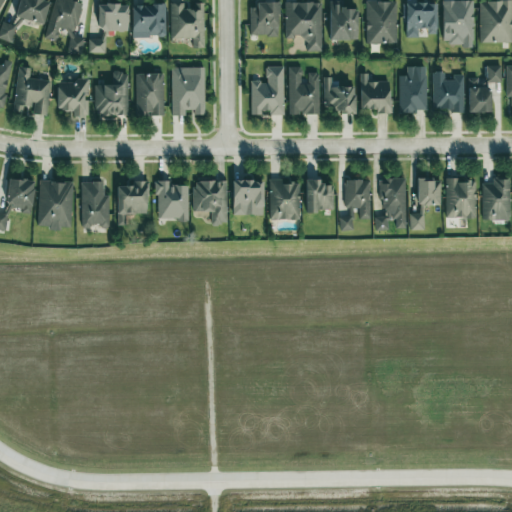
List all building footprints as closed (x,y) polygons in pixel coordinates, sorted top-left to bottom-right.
[(48,0),(47,0),(18,0),(15,17),(43,24),(48,0)] [(52,0),(45,39),(56,41),(59,28),(70,30),(66,50),(81,53),(84,38),(74,36),(81,1),(75,0),(52,0)] [(396,43),(395,1),(365,2),(366,44),(396,43)] [(442,1),(442,45),(472,45),(472,1),(442,1)] [(511,38),(511,1),(478,1),(479,43),(511,42),(511,38)] [(284,3),(285,38),(306,38),(306,51),(321,51),(320,2),(284,3)] [(328,40),(356,40),(356,9),(340,9),(340,2),(329,2),(328,40)] [(202,5),(183,5),(183,3),(169,3),(170,38),(191,38),(192,48),(203,48),(202,5)] [(277,36),(277,3),(249,4),(249,36),(277,36)] [(404,4),(405,38),(418,37),(418,29),(426,29),(426,35),(436,35),(435,3),(404,4)] [(126,32),(127,5),(98,4),(97,39),(88,39),(87,53),(105,53),(105,31),(126,32)] [(131,37),(164,38),(165,6),(131,5),(131,37)] [(0,26),(0,39),(10,42),(15,26),(1,22),(0,26)] [(0,107),(2,108),(12,62),(2,60),(1,65),(0,64),(0,107)] [(284,115),(283,66),(265,67),(265,81),(250,81),(250,115),(284,115)] [(486,66),(486,82),(500,82),(500,66),(486,66)] [(50,81),(29,79),(30,68),(17,67),(13,112),(22,113),(22,106),(32,107),(31,114),(46,116),(50,81)] [(184,115),(184,113),(204,113),(203,67),(170,68),(171,115),(184,115)] [(318,114),(318,73),(308,73),(308,84),(301,84),(300,67),(288,67),(288,114),(318,114)] [(127,116),(127,72),(112,72),(112,85),(94,85),(94,116),(127,116)] [(432,111),(463,110),(462,76),(444,77),(444,72),(432,72),(432,111)] [(135,116),(163,116),(162,73),(134,74),(135,116)] [(359,109),(375,109),(375,113),(390,113),(389,81),(367,82),(367,73),(359,74),(359,109)] [(398,76),(399,113),(426,112),(425,75),(398,76)] [(467,113),(489,113),(489,86),(478,86),(478,78),(467,78),(467,113)] [(353,113),(354,87),(338,87),(338,79),(323,79),(322,104),(333,105),(333,113),(353,113)] [(86,81),(56,81),(56,110),(71,110),(71,116),(87,116),(86,81)] [(30,214),(33,181),(8,178),(5,206),(20,207),(19,213),(30,214)] [(440,205),(440,178),(416,179),(417,213),(408,213),(409,230),(423,230),(423,206),(440,205)] [(374,230),(388,230),(388,219),(395,219),(395,228),(405,228),(404,179),(380,179),(381,216),(374,216),(374,230)] [(445,218),(476,218),(475,179),(445,180),(445,218)] [(482,183),(481,220),(509,221),(510,179),(492,179),(492,184),(482,183)] [(232,180),(231,215),(262,215),(262,181),(232,180)] [(321,180),(305,180),(305,211),(332,211),(333,186),(321,186),(321,180)] [(370,219),(369,180),(344,181),(345,216),(339,217),(339,231),(353,230),(352,208),(358,208),(358,219),(370,219)] [(36,228),(60,229),(60,227),(70,227),(72,182),(39,181),(36,228)] [(107,195),(103,195),(103,181),(80,182),(81,228),(90,228),(90,227),(108,226),(107,195)] [(115,186),(117,226),(131,225),(131,214),(146,213),(146,181),(131,181),(131,186),(115,186)] [(225,181),(192,181),(192,212),(210,212),(210,225),(226,224),(225,181)] [(269,220),(299,220),(299,181),(268,181),(269,220)] [(156,220),(188,219),(187,183),(155,183),(156,220)]
